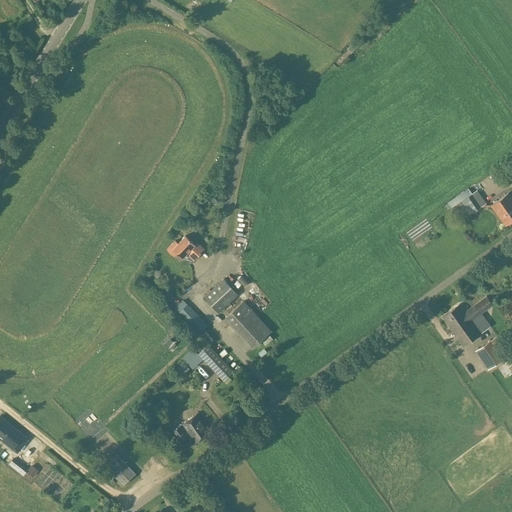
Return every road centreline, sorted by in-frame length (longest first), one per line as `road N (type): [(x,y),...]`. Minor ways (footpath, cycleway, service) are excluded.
road 1 (unclassified): [(127,511),(511,236)]
road 2 (track): [(0,404),(132,508)]
road 3 (secondary): [(0,130),(80,0)]
